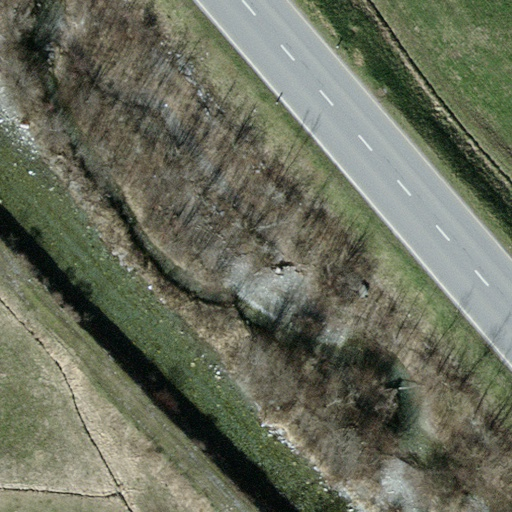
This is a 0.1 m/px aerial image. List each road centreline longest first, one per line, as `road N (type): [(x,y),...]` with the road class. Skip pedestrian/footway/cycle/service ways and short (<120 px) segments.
road 1 (tertiary): [(511,318),(236,0)]
road 2 (track): [(0,269),(213,511)]
